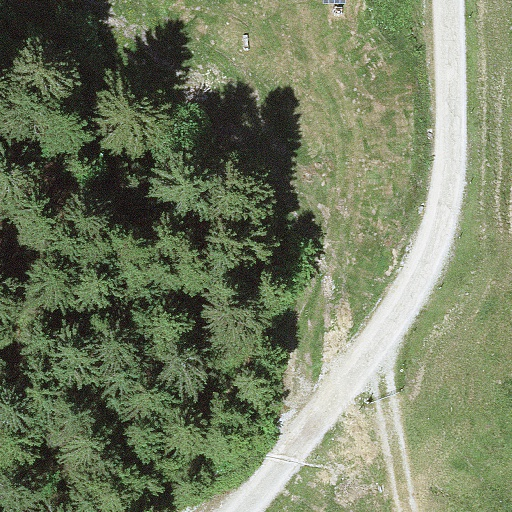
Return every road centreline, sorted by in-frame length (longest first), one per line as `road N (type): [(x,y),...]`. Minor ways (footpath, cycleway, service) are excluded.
road 1 (track): [(454,0),(447,217),(415,299),(373,349)]
road 2 (track): [(373,349),(232,511)]
road 3 (track): [(373,349),(406,511)]
